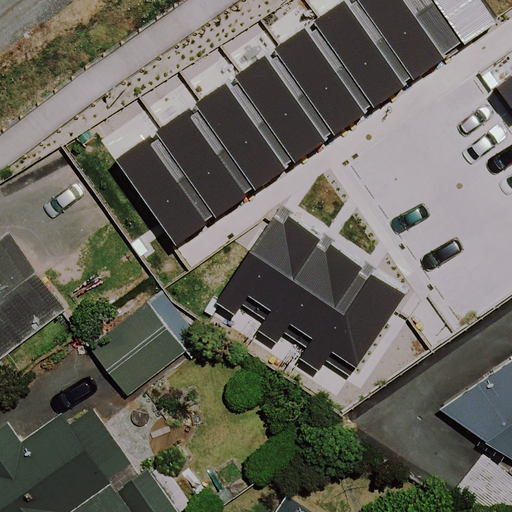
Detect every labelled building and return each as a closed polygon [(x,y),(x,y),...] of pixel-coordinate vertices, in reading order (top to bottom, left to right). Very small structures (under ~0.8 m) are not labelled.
[(458,0),(459,0),(458,0),(381,0),(336,31),(397,120),(480,63),(469,47),(497,28),(477,0),(458,0)] [(511,250),(511,98),(460,130),(476,156),(455,170),(465,187),(451,195),(492,262),(511,250)] [(356,169),(318,111),(214,179),(252,237),(356,169)] [(434,187),(405,144),(353,179),(402,250),(433,229),(414,201),(434,187)] [(6,238),(0,242),(0,367),(66,318),(6,238)] [(81,342),(121,398),(175,360),(135,304),(81,342)] [(511,357),(433,412),(511,461),(511,357)] [(0,424),(0,511),(179,511),(133,450),(118,461),(70,398),(60,406),(21,435),(9,418),(0,424)] [(308,511),(283,495),(271,511),(308,511)]
